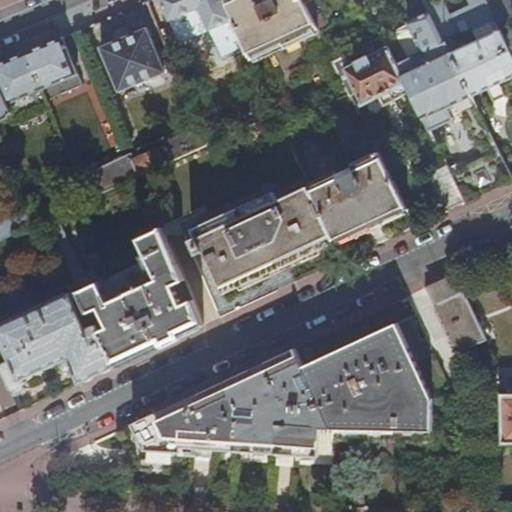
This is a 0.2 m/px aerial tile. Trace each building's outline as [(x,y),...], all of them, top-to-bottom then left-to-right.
[(160,0),(162,3),(168,17),(170,21),(182,16),(187,26),(205,19),(209,30),(221,25),(233,20),(224,0),(160,0)] [(224,0),(233,20),(236,25),(243,41),(248,52),(311,186),(337,243),(371,227),(407,211),(339,72),(335,63),(305,3),(303,0),(224,0)] [(511,0),(486,0),(497,22),(511,14),(511,0)] [(431,14),(446,44),(446,43),(461,37),(443,1),(428,8),(431,14)] [(156,22),(168,17),(162,3),(150,8),(156,22)] [(412,58),(427,52),(446,44),(431,14),(409,24),(409,26),(398,31),(397,37),(409,59),(412,58)] [(221,25),(224,31),(236,25),(233,20),(221,25)] [(479,41),(452,54),(473,97),(511,78),(511,52),(501,30),(494,34),(490,24),(474,31),(479,41)] [(231,47),(243,41),(236,25),(224,31),(231,47)] [(124,38),(101,48),(120,92),(170,71),(161,48),(156,50),(147,29),(124,38)] [(44,45),(27,51),(44,89),(60,82),(79,74),(64,36),(44,45)] [(371,113),(411,93),(397,64),(383,36),(335,63),(339,72),(344,69),(363,105),(366,103),(371,113)] [(236,57),(248,52),(243,41),(231,47),(236,57)] [(499,189),(511,183),(511,175),(473,97),(452,54),(446,43),(446,44),(427,52),(432,63),(418,69),(412,58),(409,59),(397,64),(411,93),(430,132),(453,121),(447,109),(454,106),(460,117),(462,117),(464,117),(496,183),(499,189)] [(0,62),(0,118),(13,113),(15,119),(50,105),(48,100),(44,89),(27,51),(0,62)] [(64,92),(60,82),(44,89),(48,100),(64,92)] [(76,111),(61,113),(65,143),(81,141),(76,111)] [(142,156),(133,160),(139,174),(140,176),(170,163),(163,147),(155,150),(152,142),(139,148),(142,156)] [(113,186),(139,174),(133,160),(129,151),(114,157),(118,169),(108,173),(113,186)] [(459,153),(444,160),(466,204),(485,195),(466,155),(461,158),(459,153)] [(442,171),(433,176),(446,201),(455,196),(442,171)] [(337,244),(337,243),(311,186),(277,201),(273,192),(192,230),(196,239),(192,241),(199,256),(205,253),(212,266),(210,267),(224,297),(226,296),(224,291),(230,289),(301,255),(303,260),(315,254),(337,244)] [(0,240),(36,224),(31,211),(0,224),(0,240)] [(193,300),(183,304),(175,285),(185,281),(162,227),(140,236),(146,253),(143,254),(149,268),(151,270),(153,270),(156,275),(152,278),(150,281),(129,291),(127,286),(123,288),(126,293),(112,300),(102,280),(100,281),(94,270),(85,274),(55,215),(45,220),(98,325),(119,365),(142,354),(180,337),(204,325),(193,300)] [(457,351),(485,338),(460,283),(456,274),(428,287),(457,351)] [(193,300),(185,281),(175,285),(183,304),(193,300)] [(81,383),(119,365),(98,325),(88,329),(71,292),(0,324),(0,333),(9,353),(12,360),(4,364),(0,365),(0,366),(10,389),(14,390),(20,388),(24,382),(22,379),(63,360),(69,357),(81,383)] [(456,400),(416,315),(366,338),(303,366),(331,428),(406,430),(433,431),(434,399),(456,400)] [(262,504),(332,508),(336,439),(336,437),(331,428),(303,366),(295,349),(193,396),(116,432),(146,494),(178,497),(199,499),(262,504)] [(1,357),(4,364),(12,360),(9,353),(1,357)] [(511,394),(502,394),(503,443),(511,442),(511,394)] [(433,442),(433,431),(406,430),(331,428),(336,437),(336,439),(433,442)]
